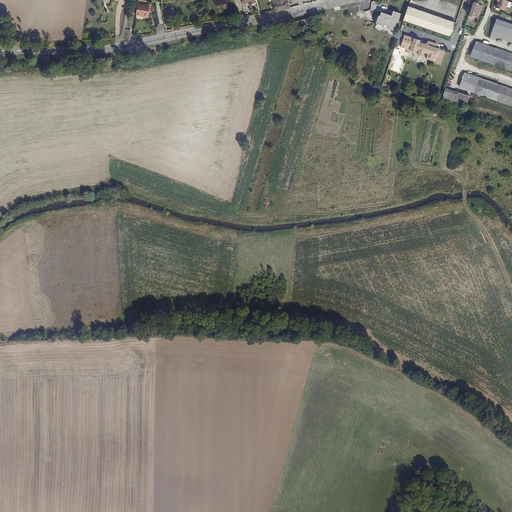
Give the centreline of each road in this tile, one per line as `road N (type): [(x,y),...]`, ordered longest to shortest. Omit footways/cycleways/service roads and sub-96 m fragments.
road 1 (track): [(0,340),(321,334),(450,394),(511,440)]
road 2 (tertiary): [(349,0),(100,50),(0,49)]
road 3 (track): [(511,286),(464,198),(484,121)]
road 4 (unknown): [(490,0),(462,66),(511,83)]
